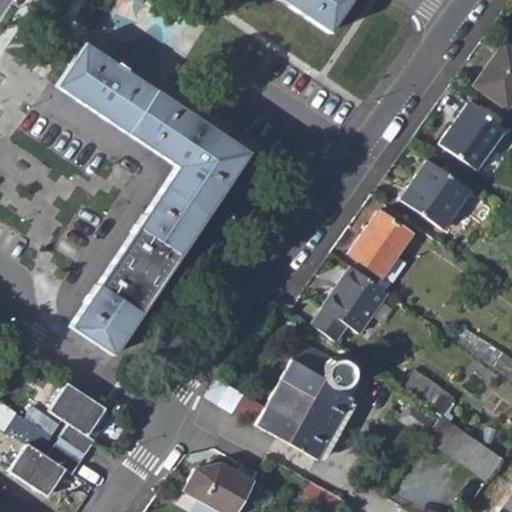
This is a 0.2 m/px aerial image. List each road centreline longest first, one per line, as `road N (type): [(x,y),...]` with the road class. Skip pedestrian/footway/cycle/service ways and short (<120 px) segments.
road 1 (residential): [(453,21),(280,262),(249,289),(196,363),(171,426)]
road 2 (residential): [(39,334),(147,190),(144,175),(0,81)]
road 3 (residential): [(332,481),(171,426)]
road 4 (residential): [(39,334),(171,426)]
